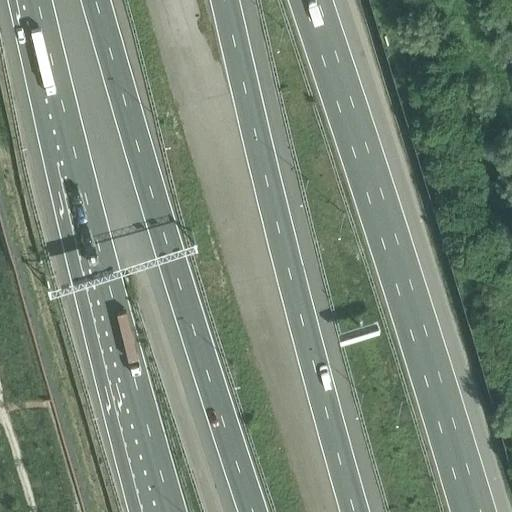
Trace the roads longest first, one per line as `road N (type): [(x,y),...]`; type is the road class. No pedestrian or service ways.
road 1 (motorway): [(463,511),(303,0)]
road 2 (motorway): [(96,0),(252,511)]
road 3 (motorway): [(37,0),(171,511)]
road 4 (motorway): [(354,511),(224,0)]
